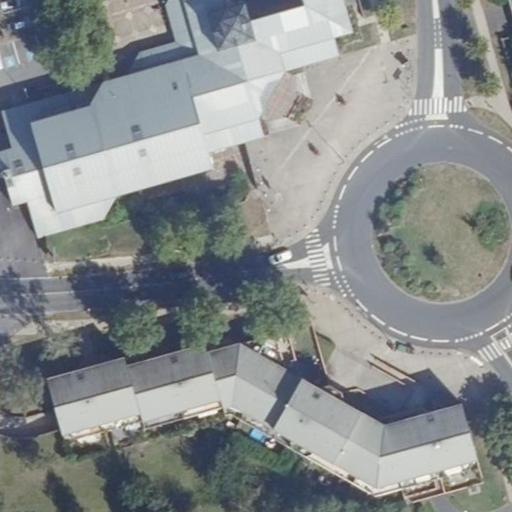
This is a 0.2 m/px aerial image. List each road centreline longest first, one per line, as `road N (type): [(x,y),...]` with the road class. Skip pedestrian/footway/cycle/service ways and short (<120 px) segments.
road 1 (secondary): [(0,295),(278,266)]
road 2 (residential): [(430,0),(425,92),(397,152)]
road 3 (residential): [(465,144),(452,115),(441,0)]
